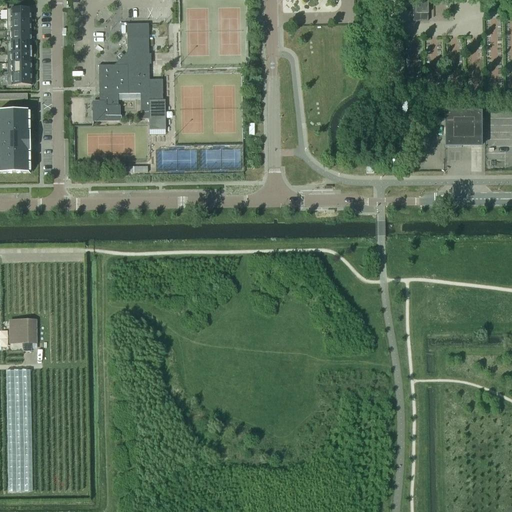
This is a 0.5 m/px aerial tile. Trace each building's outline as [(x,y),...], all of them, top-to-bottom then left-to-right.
[(412,3),(412,7),(412,11),(412,22),(420,22),(427,22),(427,14),(428,14),(428,7),(427,3),(427,2),(427,0),(415,0),(416,1),(416,3),(412,3)] [(11,10),(6,10),(6,21),(30,21),(30,10),(19,10),(18,8),(11,8),(11,10)] [(30,21),(6,21),(7,32),(30,32),(30,21)] [(148,54),(148,53),(148,48),(148,39),(148,25),(126,25),(126,39),(127,53),(123,57),(121,54),(117,57),(120,60),(114,67),(98,67),(98,90),(127,89),(127,82),(149,82),(149,81),(149,74),(149,63),(151,63),(150,55),(148,55),(148,54)] [(30,32),(7,32),(7,33),(10,33),(10,43),(7,43),(31,43),(30,32)] [(31,43),(7,43),(7,54),(31,54),(31,43)] [(31,54),(7,54),(7,65),(31,64),(31,54)] [(31,64),(7,65),(7,75),(31,75),(31,64)] [(31,75),(7,75),(7,76),(11,76),(11,87),(31,86),(31,75)] [(127,89),(127,95),(140,95),(140,120),(149,120),(149,127),(149,136),(165,136),(165,127),(164,106),(162,106),(162,81),(149,81),(149,82),(127,82),(127,89)] [(98,107),(92,107),(92,123),(93,123),(119,122),(119,107),(119,101),(119,95),(127,95),(127,89),(98,90),(98,98),(98,107)] [(481,112),(444,112),(444,148),(461,148),(481,148),(481,112)] [(29,113),(0,113),(0,174),(29,174),(29,113)] [(36,322),(19,322),(20,344),(23,344),(23,352),(31,352),(31,344),(36,344),(36,323),(36,322)]
